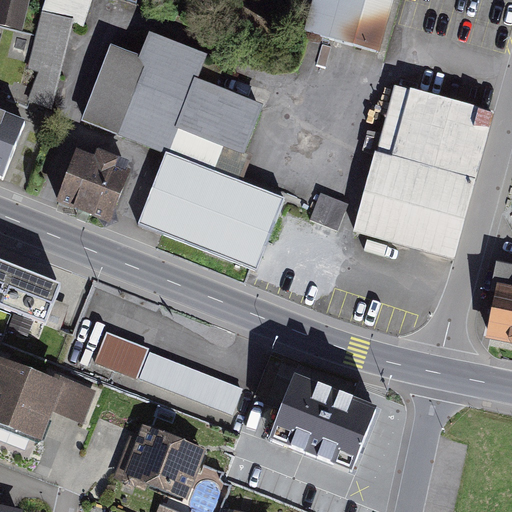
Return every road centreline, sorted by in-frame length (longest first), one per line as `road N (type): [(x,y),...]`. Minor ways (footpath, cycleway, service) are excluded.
road 1 (primary): [(437,372),(330,345),(0,215)]
road 2 (unknown): [(511,72),(446,53),(388,56),(331,100),(282,175)]
road 3 (unclassified): [(437,372),(511,105)]
road 4 (unclassified): [(408,511),(437,372)]
